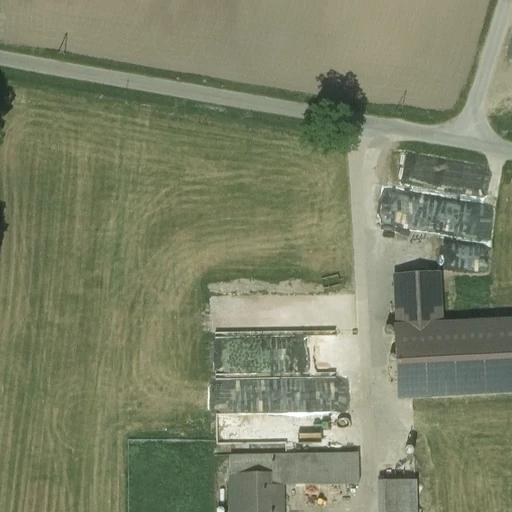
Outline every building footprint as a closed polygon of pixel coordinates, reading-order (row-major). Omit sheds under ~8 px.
[(414,184),(414,151),(376,150),(375,184),(414,184)] [(398,230),(490,245),(496,209),(404,195),(398,230)] [(438,275),(394,277),(396,329),(441,327),(438,275)] [(396,329),(395,329),(395,330),(399,400),(511,394),(511,323),(441,327),(396,329)] [(222,414),(222,446),(302,446),(302,414),(222,414)] [(358,454),(230,457),(230,511),(268,511),(268,487),(359,485),(358,454)] [(414,511),(414,481),(377,482),(378,511),(414,511)]
